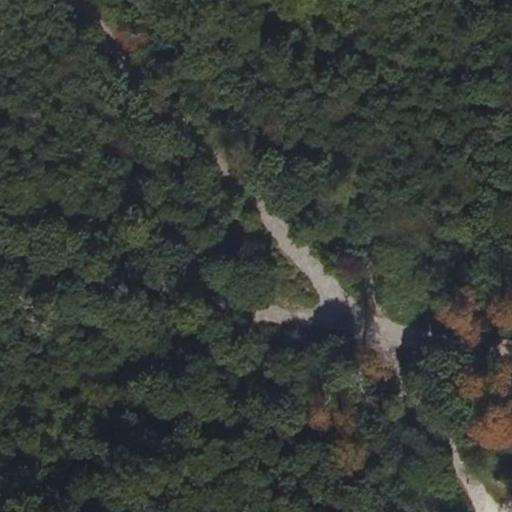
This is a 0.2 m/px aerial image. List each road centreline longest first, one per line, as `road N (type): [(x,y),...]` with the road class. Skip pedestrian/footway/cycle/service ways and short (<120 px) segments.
road 1 (track): [(366,329),(0,260)]
road 2 (track): [(511,359),(366,329)]
